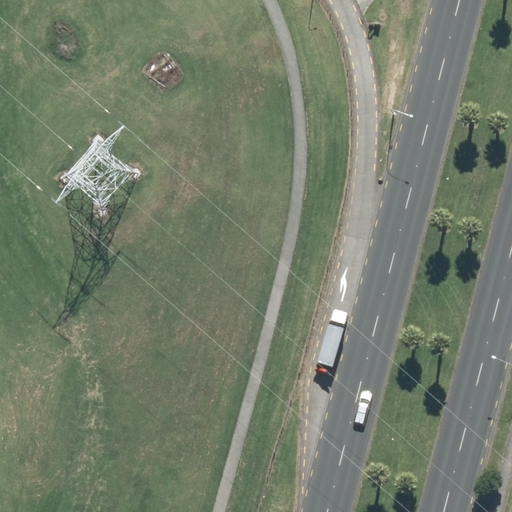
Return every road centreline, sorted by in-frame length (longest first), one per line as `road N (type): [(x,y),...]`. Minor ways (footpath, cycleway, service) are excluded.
road 1 (primary): [(330,511),(460,0)]
road 2 (primary): [(511,266),(446,511)]
